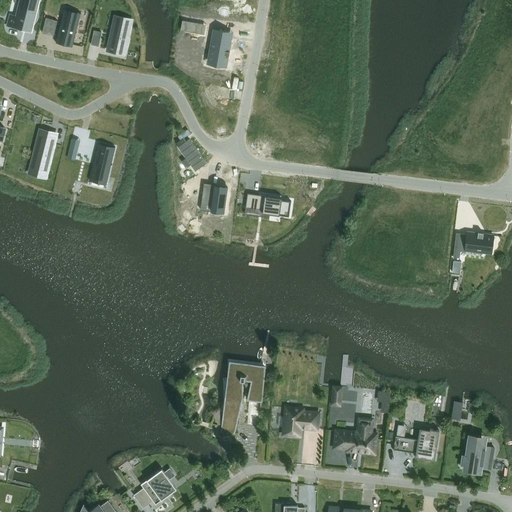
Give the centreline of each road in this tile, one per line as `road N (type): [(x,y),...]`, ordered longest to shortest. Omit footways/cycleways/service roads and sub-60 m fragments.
road 1 (residential): [(511,501),(271,470),(251,471),(194,511)]
road 2 (residential): [(264,0),(233,156)]
road 3 (residential): [(126,77),(124,88),(77,114),(0,79)]
road 4 (residential): [(233,156),(375,179)]
road 5 (residential): [(126,77),(167,84),(206,141),(233,156)]
road 6 (residential): [(509,194),(375,179)]
road 7 (residential): [(0,50),(126,77)]
